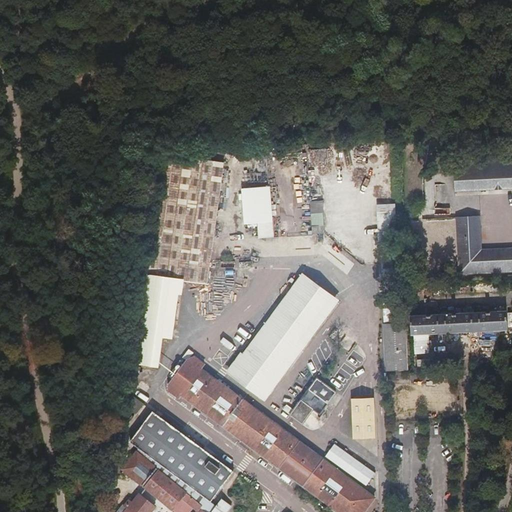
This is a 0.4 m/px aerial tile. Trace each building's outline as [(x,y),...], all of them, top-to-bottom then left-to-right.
[(219,194),(224,164),(164,154),(158,199),(146,274),(179,278),(206,282),(219,194)] [(511,187),(511,161),(452,164),(453,190),(511,187)] [(448,184),(435,184),(434,205),(447,206),(448,184)] [(270,236),(269,188),(243,189),(244,221),(257,221),(258,236),(270,236)] [(322,214),(321,201),(309,201),(310,214),(322,214)] [(322,233),(322,214),(310,214),(310,233),(322,233)] [(511,269),(511,254),(475,256),(474,217),(456,218),(459,273),(511,269)] [(397,270),(395,228),(379,228),(381,271),(383,271),(384,278),(397,278),(397,270)] [(325,263),(336,272),(344,261),(334,253),(325,263)] [(170,337),(179,278),(146,274),(138,333),(133,363),(157,366),(161,337),(170,337)] [(400,323),(398,288),(397,278),(384,278),(386,324),(400,323)] [(306,279),(232,374),(247,385),(261,396),(335,301),(306,279)] [(509,330),(508,313),(411,319),(412,336),(509,330)] [(408,372),(406,327),(387,328),(389,372),(408,372)] [(363,511),(373,499),(202,368),(204,365),(192,355),(166,388),(179,397),(181,395),(337,511),(363,511)] [(304,367),(297,381),(303,384),(310,371),(304,367)] [(335,376),(342,385),(350,377),(343,369),(335,376)] [(286,408),(284,411),(302,424),(312,410),(319,415),(335,394),(317,381),(293,412),(286,408)] [(127,426),(143,404),(134,396),(127,396),(122,425),(127,426)] [(355,403),(356,441),(372,440),(371,403),(355,403)] [(131,443),(139,449),(136,452),(121,470),(141,487),(156,469),(157,470),(143,488),(172,511),(181,502),(192,510),(193,511),(227,511),(231,508),(221,500),(216,507),(210,502),(233,472),(154,412),(131,443)] [(126,510),(124,511),(150,511),(154,507),(138,495),(130,504),(127,501),(122,507),(126,510)] [(233,511),(249,511),(253,508),(243,500),(233,511)] [(172,511),(190,511),(192,510),(181,502),(172,511)]
